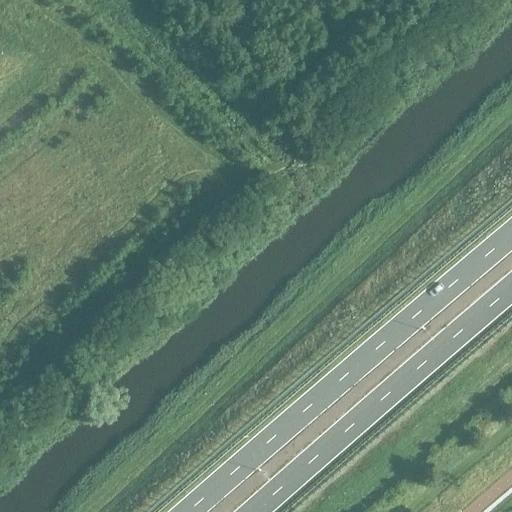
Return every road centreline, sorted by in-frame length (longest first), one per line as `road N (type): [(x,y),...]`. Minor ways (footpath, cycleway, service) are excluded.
road 1 (trunk): [(511,236),(192,511)]
road 2 (trunk): [(259,511),(511,294)]
